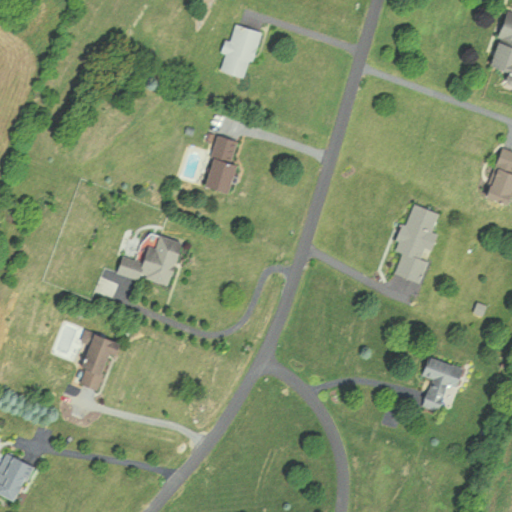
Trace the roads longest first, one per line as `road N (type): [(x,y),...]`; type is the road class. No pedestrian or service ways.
road 1 (residential): [(148,511),(220,426),(275,332),(378,0)]
road 2 (residential): [(261,359),(302,385),(330,423),(345,471),(343,511)]
